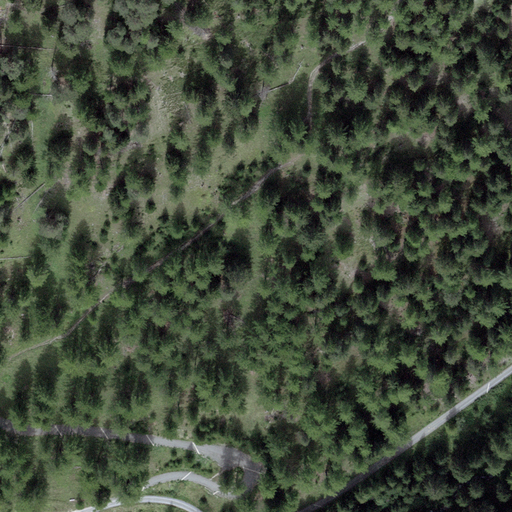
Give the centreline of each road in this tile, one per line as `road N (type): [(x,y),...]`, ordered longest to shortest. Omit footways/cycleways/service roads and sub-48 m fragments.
road 1 (track): [(0,400),(158,442),(237,451),(240,475),(168,473),(112,504)]
road 2 (track): [(511,367),(306,511)]
